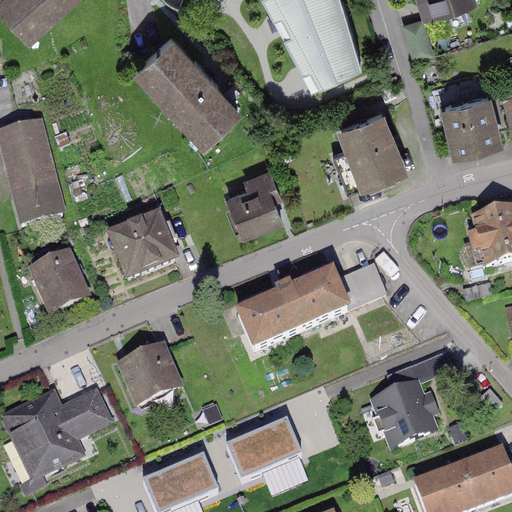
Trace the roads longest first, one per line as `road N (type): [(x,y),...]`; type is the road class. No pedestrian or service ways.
road 1 (residential): [(364,221),(0,377)]
road 2 (residential): [(364,221),(511,386)]
road 3 (residential): [(511,177),(364,221)]
